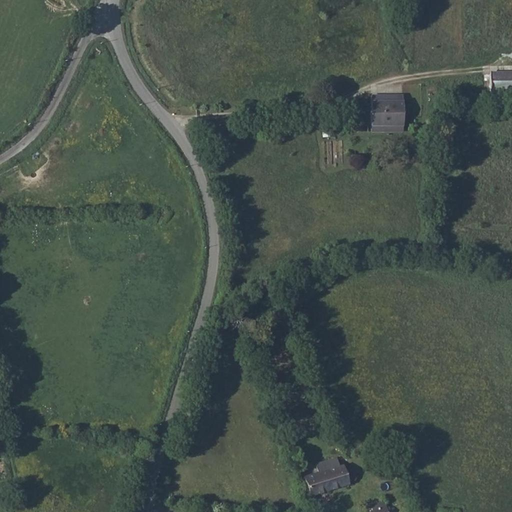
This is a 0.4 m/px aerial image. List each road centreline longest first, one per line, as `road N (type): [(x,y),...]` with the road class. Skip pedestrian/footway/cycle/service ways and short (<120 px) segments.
road 1 (unclassified): [(144,510),(207,302),(213,232),(191,156),(126,64),(113,0)]
road 2 (track): [(175,130),(205,117),(309,109),(439,77)]
road 3 (unclassified): [(108,0),(45,124),(0,162)]
